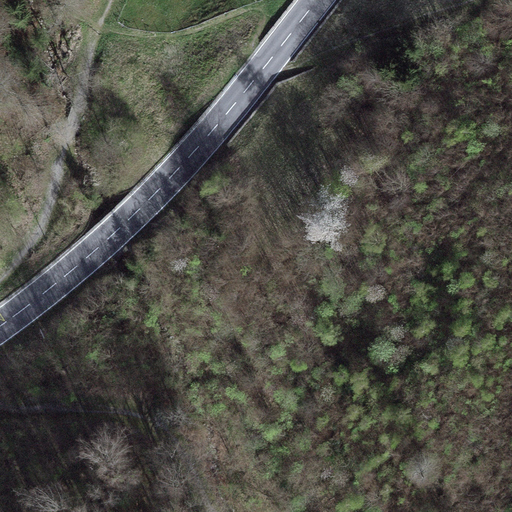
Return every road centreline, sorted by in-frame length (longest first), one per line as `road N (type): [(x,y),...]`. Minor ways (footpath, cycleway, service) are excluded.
road 1 (motorway): [(0,240),(511,438)]
road 2 (primary): [(316,0),(159,190),(0,327)]
road 3 (track): [(257,74),(475,0)]
